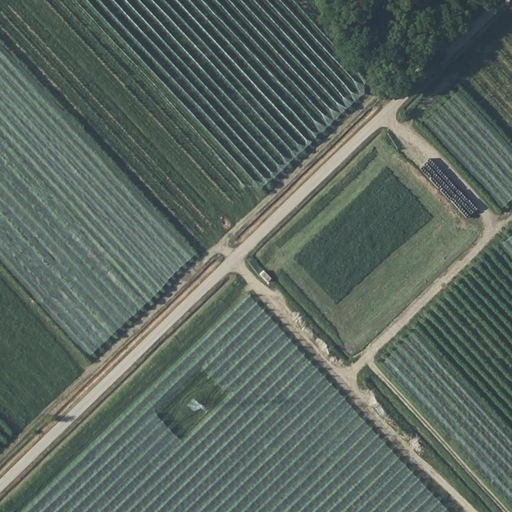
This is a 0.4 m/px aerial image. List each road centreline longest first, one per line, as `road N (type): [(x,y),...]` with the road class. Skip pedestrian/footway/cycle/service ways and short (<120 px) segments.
road 1 (track): [(0,482),(502,0)]
road 2 (track): [(232,258),(469,511)]
road 3 (track): [(300,0),(502,225)]
road 4 (track): [(343,377),(511,216)]
road 5 (track): [(366,357),(505,511)]
